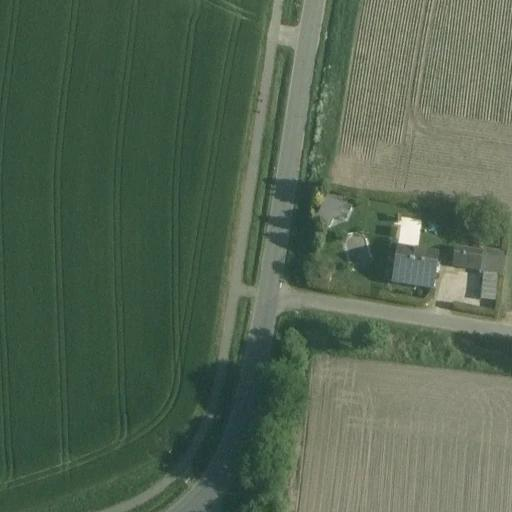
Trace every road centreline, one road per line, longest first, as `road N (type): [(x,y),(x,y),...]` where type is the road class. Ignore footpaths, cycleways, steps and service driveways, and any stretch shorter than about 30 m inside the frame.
road 1 (tertiary): [(268,294),(315,0)]
road 2 (unclassified): [(268,294),(511,333)]
road 3 (tertiary): [(193,503),(239,423),(268,294)]
